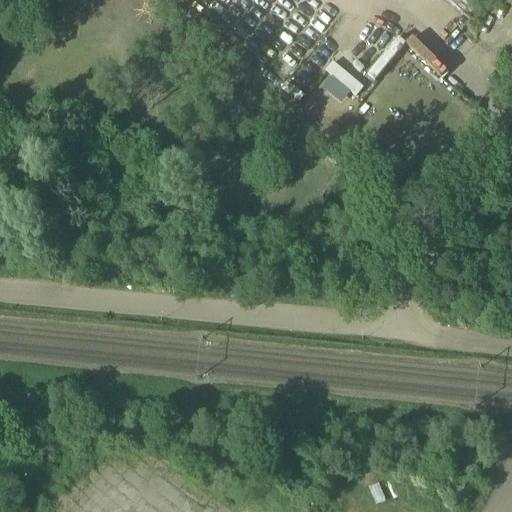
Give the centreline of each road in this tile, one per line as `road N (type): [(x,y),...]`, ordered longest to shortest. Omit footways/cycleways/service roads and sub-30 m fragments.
road 1 (unclassified): [(381,327),(0,292)]
road 2 (unclassified): [(381,327),(511,169)]
road 3 (track): [(511,342),(381,327)]
